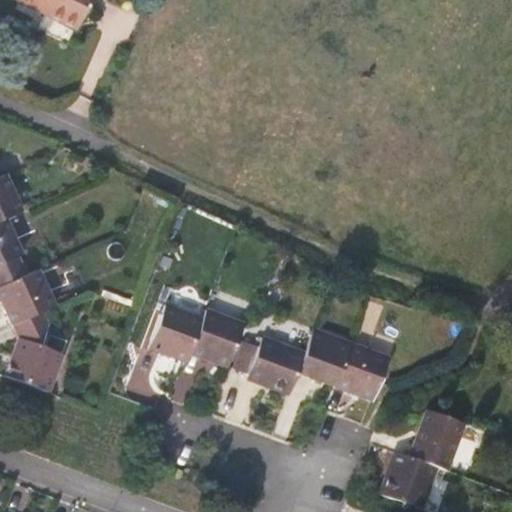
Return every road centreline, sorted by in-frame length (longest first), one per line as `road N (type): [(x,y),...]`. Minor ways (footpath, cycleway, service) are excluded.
road 1 (track): [(511,334),(86,144)]
road 2 (residential): [(149,511),(0,453)]
